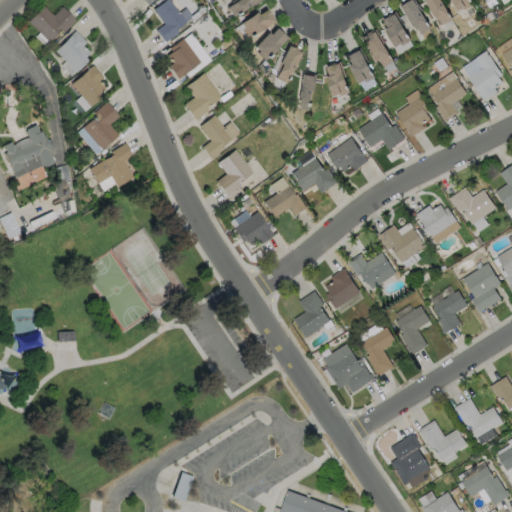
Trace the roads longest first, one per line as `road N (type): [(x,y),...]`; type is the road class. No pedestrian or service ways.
road 1 (residential): [(108,0),(131,41),(171,165),(247,297),(390,511)]
road 2 (residential): [(247,297),(368,205),(511,133)]
road 3 (residential): [(511,333),(339,440)]
